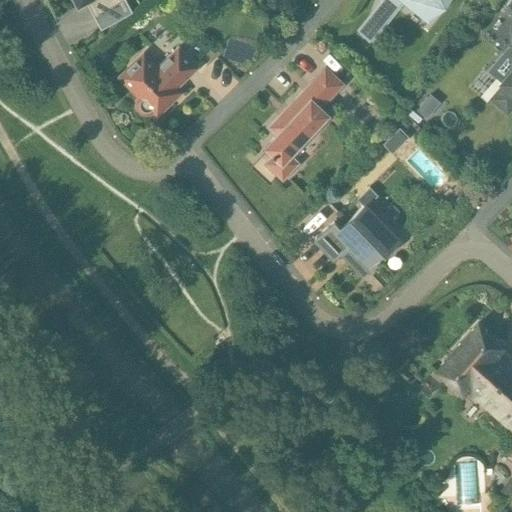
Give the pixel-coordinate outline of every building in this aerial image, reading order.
[(75,0),(78,5),(88,0),(90,0),(98,15),(124,0),(75,0)] [(385,0),(395,8),(402,0),(406,0),(428,18),(442,0),(385,0)] [(380,27),(370,19),(360,30),(371,39),(380,27)] [(511,45),(508,46),(487,71),(502,82),(501,83),(503,85),(492,98),(507,111),(511,105),(511,45)] [(153,110),(198,67),(179,47),(157,68),(144,54),(121,76),(141,97),(139,98),(139,100),(138,101),(138,103),(138,105),(138,106),(139,108),(140,109),(141,111),(142,112),(144,112),(145,113),(147,113),(149,113),(150,112),(152,111),(153,110)] [(342,84),(325,68),(269,127),(277,134),(265,147),(274,156),(267,163),(283,178),(297,163),(289,156),(327,115),(320,107),(342,84)] [(418,109),(417,110),(420,112),(427,118),(440,102),(430,94),(418,109)] [(399,128),(383,144),(392,153),(408,137),(399,128)] [(380,257),(398,240),(364,205),(341,227),(334,221),(315,240),(334,259),(343,250),(351,257),(350,262),(362,275),(377,261),(378,263),(382,259),(380,257)] [(505,347),(478,323),(435,371),(462,394),(467,389),(511,429),(511,362),(500,352),(505,347)] [(511,491),(511,477),(500,490),(507,497),(511,491)]
